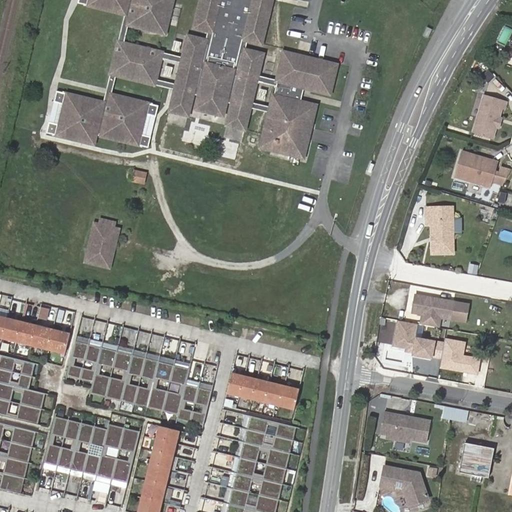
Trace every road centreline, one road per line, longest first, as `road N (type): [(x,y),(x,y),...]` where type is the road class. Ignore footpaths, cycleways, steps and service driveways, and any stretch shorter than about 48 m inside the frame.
road 1 (secondary): [(472,0),(417,91),(391,156),(359,293)]
road 2 (residential): [(0,286),(232,342)]
road 3 (secondary): [(359,293),(434,100)]
road 4 (residential): [(232,342),(191,511)]
road 5 (residential): [(346,373),(511,402)]
road 6 (secondary): [(327,511),(346,373)]
